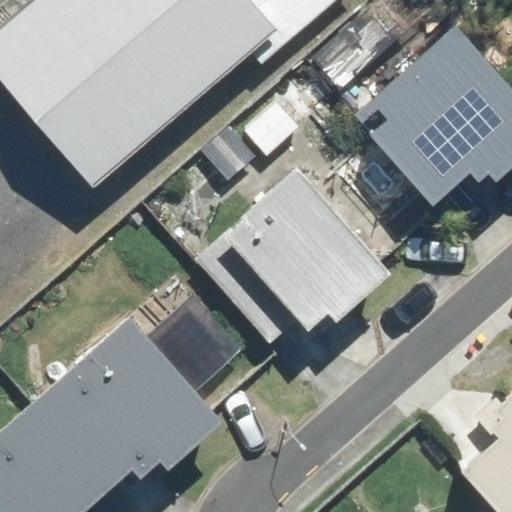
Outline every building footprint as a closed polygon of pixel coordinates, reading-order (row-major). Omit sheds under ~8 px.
[(22,0),(0,19),(0,58),(98,174),(261,38),(275,55),(340,0),(22,0)] [(371,129),(435,199),(483,155),(497,171),(511,156),(511,58),(466,8),(381,86),(398,105),(371,129)] [(359,15),(316,52),(338,78),(381,41),(359,15)] [(280,88),(244,120),(273,152),(309,120),(280,88)] [(346,306),(404,252),(317,161),(242,232),(320,315),(338,298),(346,306)] [(99,511),(106,506),(97,495),(144,453),(153,463),(175,444),(184,454),(234,410),(139,301),(0,422),(0,511),(99,511)] [(511,386),(496,401),(511,419),(471,454),(511,502),(511,386)]
